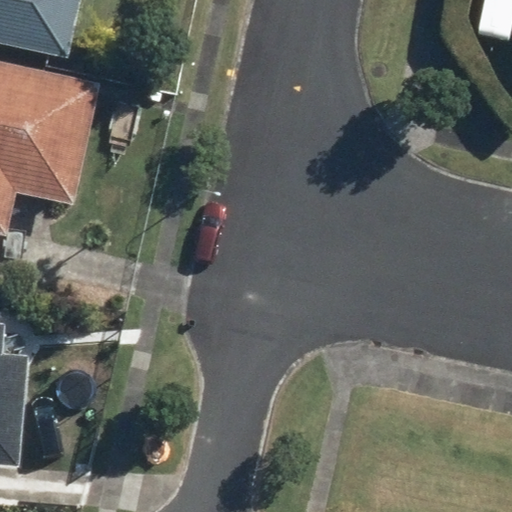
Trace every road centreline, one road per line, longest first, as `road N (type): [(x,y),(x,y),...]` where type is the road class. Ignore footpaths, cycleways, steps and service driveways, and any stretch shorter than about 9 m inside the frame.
road 1 (residential): [(263,198),(260,315),(217,511)]
road 2 (residential): [(511,250),(263,198)]
road 3 (residential): [(319,0),(263,198)]
